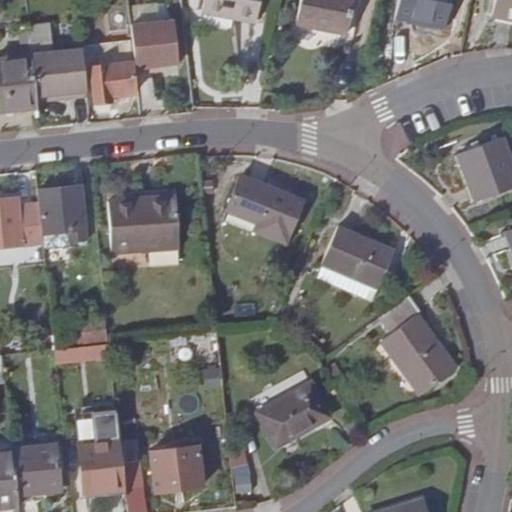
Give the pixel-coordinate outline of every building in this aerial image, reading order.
[(222,0),(219,16),(257,24),(261,0),(222,0)] [(301,0),(298,24),(351,34),(356,0),(301,0)] [(398,0),(395,16),(447,25),(451,0),(398,0)] [(173,20),(130,25),(135,73),(152,72),(151,67),(178,64),(173,20)] [(81,49),(83,71),(89,72),(93,104),(112,101),(112,98),(135,95),(128,40),(81,45),(81,49)] [(70,99),(86,98),(83,71),(81,49),(31,55),(35,96),(69,91),(70,99)] [(0,111),(37,108),(36,102),(35,96),(31,55),(0,57),(0,111)] [(36,102),(70,99),(69,91),(35,96),(36,102)] [(460,152),(477,200),(511,186),(511,162),(503,136),(460,152)] [(308,201),(245,176),(231,208),(263,220),(259,230),(290,243),(308,201)] [(69,230),(71,243),(87,242),(82,198),(75,199),(74,186),(38,191),(40,204),(43,233),(69,230)] [(75,199),(82,198),(80,186),(74,186),(75,199)] [(113,253),(183,246),(177,194),(108,202),(113,253)] [(0,244),(43,240),(43,233),(40,204),(18,206),(18,196),(0,198),(0,244)] [(323,262),(376,290),(394,253),(338,224),(319,260),(323,262)] [(43,240),(44,249),(71,246),(71,243),(69,230),(43,233),(43,240)] [(369,304),(376,290),(323,262),(316,277),(369,304)] [(421,311),(409,295),(389,309),(401,326),(383,339),(422,394),(457,368),(417,314),(421,311)] [(72,333),(74,347),(108,343),(106,316),(82,318),(83,332),(72,333)] [(193,345),(192,334),(166,336),(167,339),(156,340),(158,355),(169,354),(168,347),(193,345)] [(56,349),(57,363),(111,359),(110,345),(56,349)] [(260,413),(278,445),(330,415),(312,385),(260,413)] [(86,497),(124,493),(117,418),(92,421),(95,446),(81,447),(86,497)] [(19,508),(19,511),(30,511),(46,510),(46,503),(62,501),(56,446),(13,451),(19,508)] [(0,510),(19,508),(13,451),(12,447),(0,448),(0,510)] [(155,494),(203,488),(198,448),(151,454),(155,494)] [(230,467),(248,466),(247,448),(229,449),(230,467)] [(129,511),(147,511),(140,450),(123,452),(129,511)] [(426,511),(422,499),(380,511),(426,511)]
